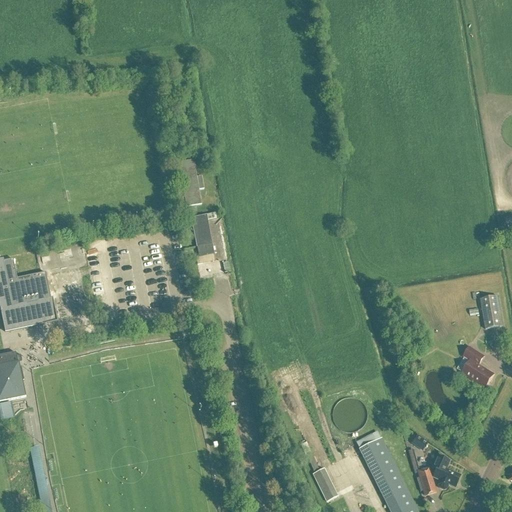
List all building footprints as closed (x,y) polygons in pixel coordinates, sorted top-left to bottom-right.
[(186,209),(201,206),(199,192),(204,191),(201,179),(196,179),(193,162),(178,165),(186,209)] [(208,222),(206,217),(191,220),(196,249),(212,246),(208,222)] [(51,300),(46,275),(16,281),(12,261),(3,263),(2,261),(0,261),(0,313),(4,334),(56,324),(51,300)] [(485,332),(503,329),(498,299),(480,302),(485,332)] [(470,363),(462,377),(485,391),(494,376),(479,367),(484,359),(470,349),(464,359),(470,363)] [(15,355),(0,357),(0,403),(24,399),(17,363),(16,364),(15,355)] [(367,421),(367,418),(367,416),(367,413),(366,411),(365,408),(363,406),(361,404),(359,403),(357,401),(355,400),(352,400),(349,400),(347,400),(344,401),(342,402),(339,403),(337,405),(336,407),(334,409),(333,411),(332,414),(332,416),(332,419),(332,421),(333,424),(334,426),(336,429),(338,430),(340,432),(342,433),(345,434),(347,435),(350,435),(352,435),(355,434),(357,433),(360,432),(362,430),(363,428),(365,426),(366,424),(367,421)] [(427,445),(416,437),(414,441),(412,443),(423,451),(427,445)] [(415,511),(380,441),(359,452),(389,511),(415,511)] [(42,511),(50,511),(38,449),(30,451),(42,511)] [(428,470),(419,473),(413,451),(407,453),(414,476),(418,474),(419,479),(421,486),(423,493),(425,497),(435,494),(428,470)] [(446,491),(448,486),(455,489),(460,478),(447,472),(450,464),(437,459),(432,470),(436,472),(433,479),(440,482),(438,487),(439,490),(444,492),(446,491)] [(324,470),(313,476),(326,504),(337,498),(324,470)]
